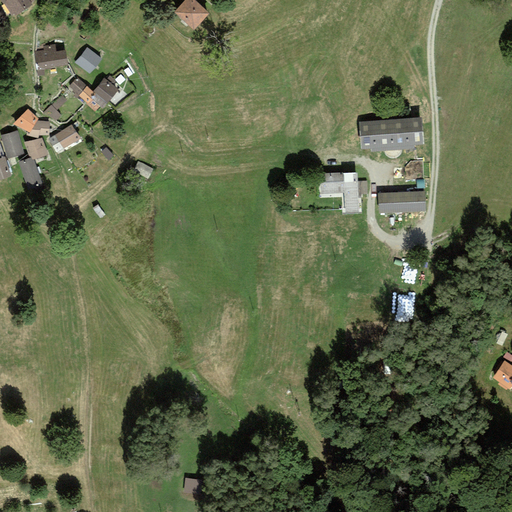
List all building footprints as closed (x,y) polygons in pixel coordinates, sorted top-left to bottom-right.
[(4,0),(13,15),(36,0),(4,0)] [(212,17),(197,4),(189,14),(204,27),(212,17)] [(44,52),(35,54),(37,70),(68,65),(68,64),(65,50),(56,51),(55,44),(43,45),(44,52)] [(103,62),(87,48),(75,63),(90,75),(103,62)] [(76,76),(67,86),(95,112),(99,107),(102,110),(107,103),(92,91),(76,76)] [(103,77),(92,91),(107,103),(118,90),(103,77)] [(61,96),(45,112),(56,123),(63,116),(58,111),(66,102),(61,96)] [(28,108),(12,124),(28,134),(39,119),(28,108)] [(424,115),(357,117),(358,153),(425,150),(424,115)] [(50,121),(39,119),(28,134),(26,135),(38,139),(39,135),(50,136),(50,121)] [(50,136),(47,138),(56,153),(80,139),(71,124),(50,136)] [(16,131),(0,134),(0,139),(6,159),(23,155),(16,131)] [(42,138),(22,142),(28,158),(18,162),(29,198),(44,192),(33,161),(49,156),(42,138)] [(0,181),(13,178),(6,159),(0,140),(0,181)] [(105,147),(100,151),(108,160),(113,156),(105,147)] [(137,161),(131,172),(147,180),(153,169),(137,161)] [(363,169),(312,170),(313,196),(340,195),(340,216),(364,216),(363,169)] [(429,188),(374,189),(374,217),(429,217),(429,188)] [(412,322),(415,302),(404,301),(401,321),(412,322)] [(511,365),(503,360),(491,379),(511,391),(511,390),(511,365)] [(204,480),(185,479),(184,494),(203,496),(204,480)]
